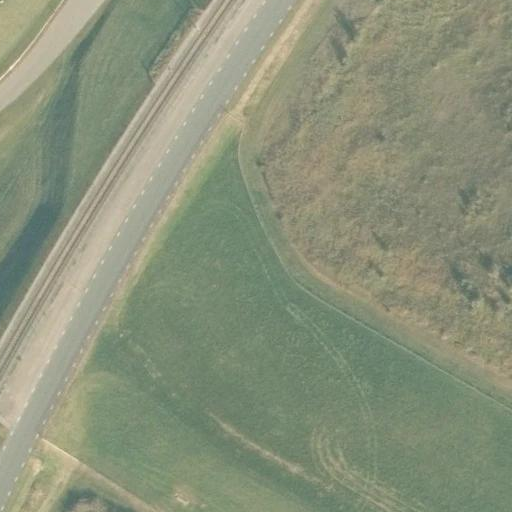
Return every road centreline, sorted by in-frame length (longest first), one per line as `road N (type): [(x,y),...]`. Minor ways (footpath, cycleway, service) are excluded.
road 1 (tertiary): [(0,484),(95,294),(276,0)]
road 2 (unclassified): [(86,0),(0,98)]
